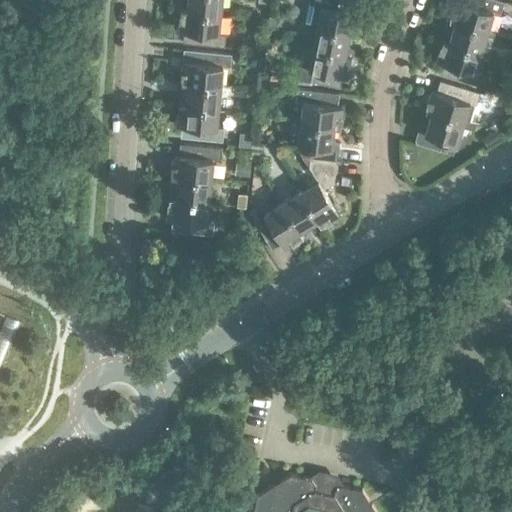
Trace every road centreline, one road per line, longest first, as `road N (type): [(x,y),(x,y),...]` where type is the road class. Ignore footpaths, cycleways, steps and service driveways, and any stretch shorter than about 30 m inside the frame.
road 1 (residential): [(106,366),(77,322),(102,311),(120,285),(135,0)]
road 2 (tertiary): [(156,384),(389,224)]
road 3 (residential): [(389,224),(381,94),(411,0)]
road 4 (tertiary): [(389,224),(511,151)]
road 5 (tertiary): [(86,424),(109,442),(137,441),(158,421),(156,384)]
road 6 (tertiary): [(4,511),(23,480),(86,424)]
